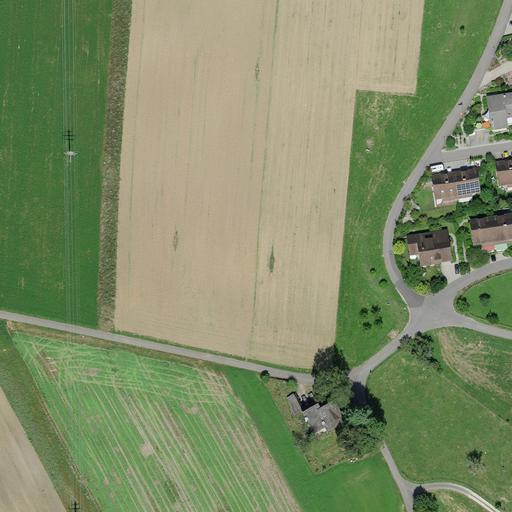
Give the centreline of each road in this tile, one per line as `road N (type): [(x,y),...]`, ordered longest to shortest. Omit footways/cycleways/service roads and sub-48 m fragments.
road 1 (unclassified): [(0,313),(306,378),(359,372)]
road 2 (residential): [(508,0),(474,82),(391,219),(390,266),(416,303),(432,311)]
road 3 (unclassified): [(411,511),(364,404),(359,372)]
